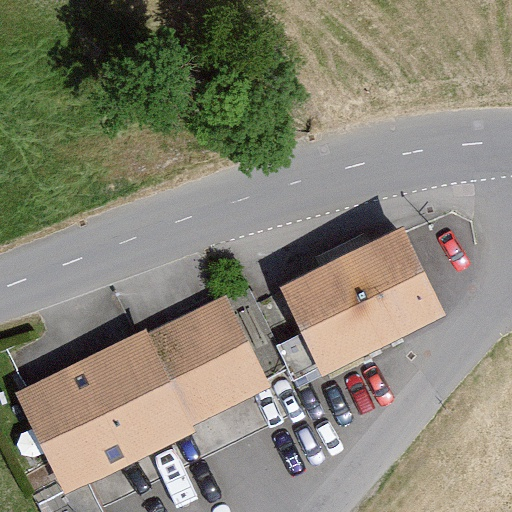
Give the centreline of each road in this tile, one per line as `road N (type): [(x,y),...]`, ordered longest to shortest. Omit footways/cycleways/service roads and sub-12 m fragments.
road 1 (tertiary): [(511,141),(447,143),(340,165),(0,291)]
road 2 (unclassified): [(334,511),(511,299)]
